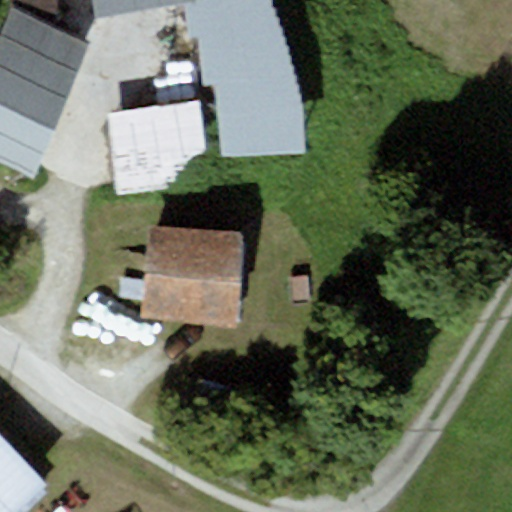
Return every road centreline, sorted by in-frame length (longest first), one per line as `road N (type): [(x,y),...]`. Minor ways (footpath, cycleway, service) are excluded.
road 1 (track): [(21,375),(240,505),(288,511)]
road 2 (track): [(341,511),(380,491),(511,293)]
